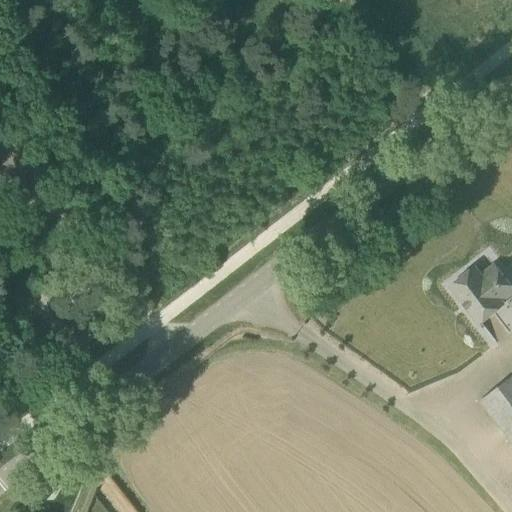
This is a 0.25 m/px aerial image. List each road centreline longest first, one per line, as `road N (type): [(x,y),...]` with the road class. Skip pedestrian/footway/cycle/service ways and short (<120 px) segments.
road 1 (tertiary): [(0,478),(511,88)]
road 2 (track): [(156,357),(0,161)]
